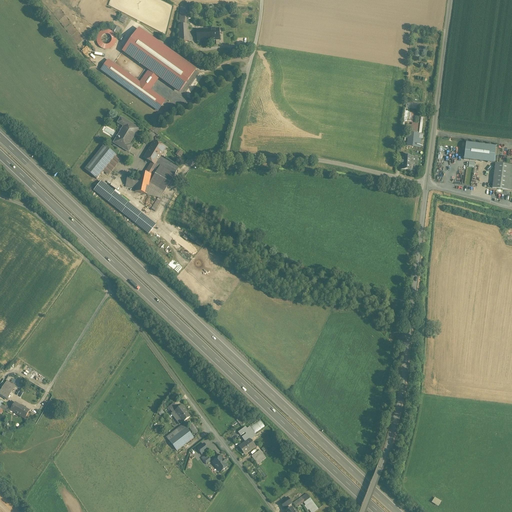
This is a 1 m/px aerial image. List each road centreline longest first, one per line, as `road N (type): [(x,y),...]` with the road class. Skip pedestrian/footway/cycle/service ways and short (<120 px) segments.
road 1 (motorway): [(398,511),(0,138)]
road 2 (motorway): [(0,156),(377,511)]
road 3 (unclassified): [(274,511),(104,276),(28,207),(0,197)]
road 4 (unclassified): [(427,184),(400,400),(363,511)]
road 5 (residential): [(249,64),(229,158),(326,159),(427,184)]
road 6 (unclassified): [(451,0),(427,184)]
road 7 (residential): [(138,157),(160,124),(249,64)]
